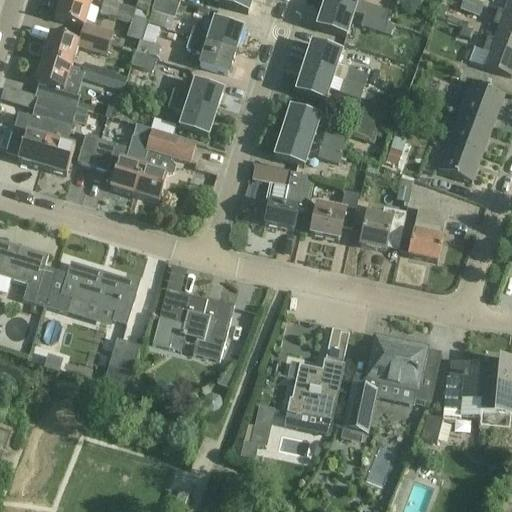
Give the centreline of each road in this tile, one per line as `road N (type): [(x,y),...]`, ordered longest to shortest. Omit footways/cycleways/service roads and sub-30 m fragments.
road 1 (residential): [(205,259),(292,0)]
road 2 (residential): [(462,316),(205,259)]
road 3 (residential): [(205,259),(0,196)]
road 4 (residential): [(462,316),(511,196)]
